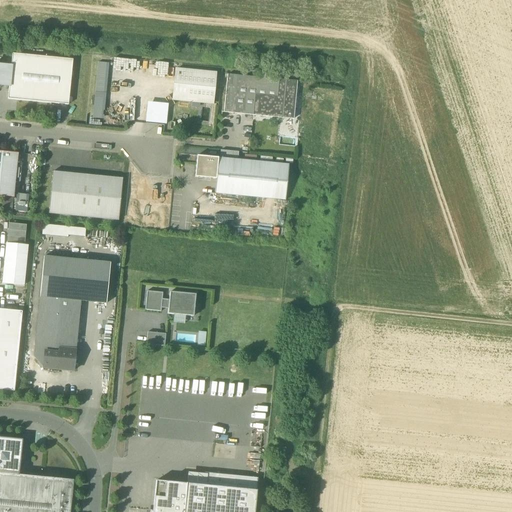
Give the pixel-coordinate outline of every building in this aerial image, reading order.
[(8,99),(68,105),(73,60),(12,54),(11,67),(9,87),(8,99)] [(120,69),(136,70),(136,60),(112,59),(112,68),(120,69)] [(108,64),(98,63),(93,117),(103,118),(108,64)] [(0,85),(9,87),(11,67),(0,65),(0,85)] [(173,100),(213,104),(216,74),(176,70),(173,100)] [(253,115),(293,119),(297,82),(227,75),(224,113),(253,116),(253,115)] [(147,106),(145,123),(166,125),(168,108),(147,106)] [(0,196),(13,198),(18,154),(0,152),(0,196)] [(44,152),(42,169),(51,170),(53,153),(44,152)] [(195,178),(216,180),(218,159),(197,156),(195,178)] [(218,158),(218,159),(216,180),(214,194),(285,201),(289,165),(218,158)] [(48,214),(118,221),(123,179),(53,172),(48,214)] [(28,195),(16,194),(15,211),(27,213),(28,195)] [(6,243),(24,245),(26,226),(8,224),(6,243)] [(42,236),(67,239),(68,237),(85,238),(85,230),(42,226),(42,236)] [(2,284),(24,286),(28,246),(6,244),(2,284)] [(44,257),(40,298),(80,302),(106,304),(110,264),(44,257)] [(161,309),(161,306),(162,300),(163,293),(147,292),(145,311),(161,312),(161,309)] [(170,293),(169,300),(168,307),(168,309),(167,315),(174,315),(185,316),(193,317),(195,295),(170,293)] [(75,352),(80,302),(40,298),(34,358),(43,369),(43,368),(45,349),(75,352)] [(0,390),(14,392),(22,312),(0,310),(0,390)] [(185,316),(174,315),(173,323),(185,324),(185,316)] [(196,345),(204,345),(204,332),(197,332),(196,345)] [(146,345),(164,347),(166,335),(147,333),(146,345)] [(43,368),(73,371),(75,352),(45,349),(43,368)] [(0,437),(0,511),(70,511),(73,481),(19,475),(22,440),(0,437)] [(203,486),(234,489),(235,476),(205,473),(203,486)] [(257,479),(235,476),(234,489),(256,491),(257,479)] [(254,511),(256,491),(234,489),(203,486),(156,481),(153,511),(152,511),(254,511)]
